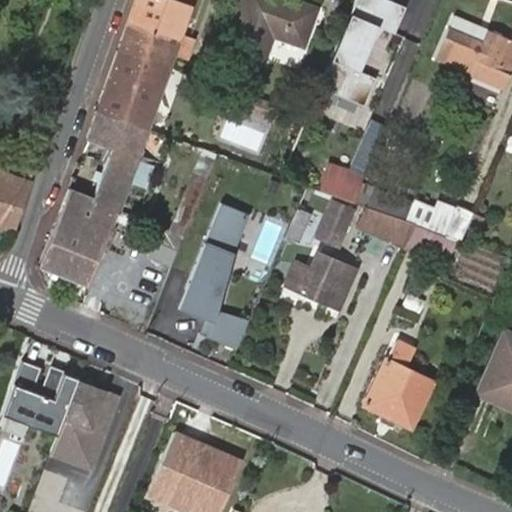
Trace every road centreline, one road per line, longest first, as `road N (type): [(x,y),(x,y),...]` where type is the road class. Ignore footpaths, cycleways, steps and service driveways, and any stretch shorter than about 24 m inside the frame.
road 1 (tertiary): [(498,511),(4,296)]
road 2 (residential): [(107,0),(4,296)]
